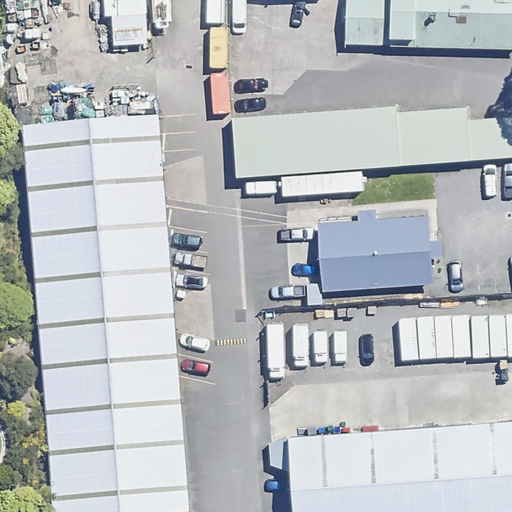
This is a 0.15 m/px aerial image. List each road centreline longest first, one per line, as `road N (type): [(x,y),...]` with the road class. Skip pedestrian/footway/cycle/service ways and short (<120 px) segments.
road 1 (unknown): [(242,511),(213,132)]
road 2 (unknown): [(213,132),(511,139)]
road 3 (unknown): [(213,132),(201,0)]
